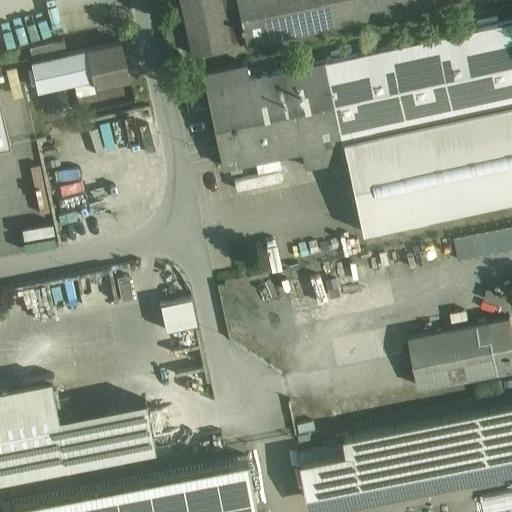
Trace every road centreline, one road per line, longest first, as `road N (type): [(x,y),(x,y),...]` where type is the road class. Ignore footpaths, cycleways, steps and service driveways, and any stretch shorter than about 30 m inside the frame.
road 1 (residential): [(141,0),(191,235)]
road 2 (residential): [(191,235),(0,273)]
road 3 (residential): [(191,235),(215,341),(253,414)]
